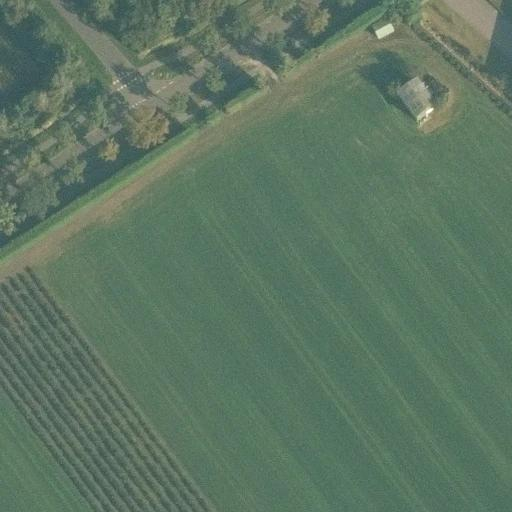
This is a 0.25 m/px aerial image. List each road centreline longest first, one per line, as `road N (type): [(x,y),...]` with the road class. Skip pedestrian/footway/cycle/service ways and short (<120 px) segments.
road 1 (tertiary): [(150,107),(317,0)]
road 2 (tertiary): [(0,202),(150,107)]
road 3 (unclassified): [(150,107),(54,0)]
